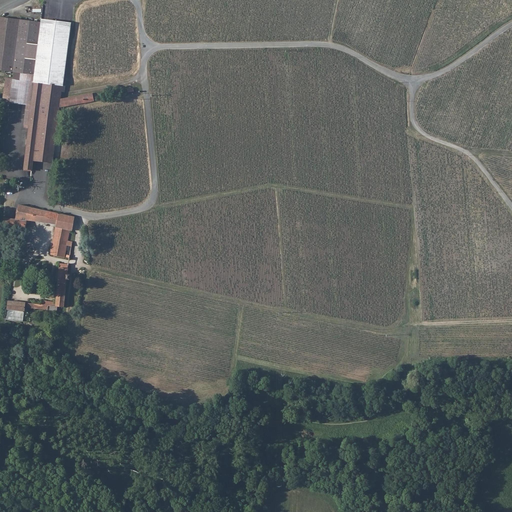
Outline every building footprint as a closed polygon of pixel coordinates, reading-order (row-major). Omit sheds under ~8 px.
[(0,17),(0,32),(19,35),(20,20),(0,17)] [(15,66),(14,72),(22,73),(35,75),(41,23),(20,20),(19,35),(15,66)] [(72,27),(64,26),(41,23),(35,75),(35,78),(34,83),(36,84),(56,86),(64,87),(72,27)] [(0,70),(14,72),(15,66),(19,35),(0,32),(0,70)] [(22,73),(14,72),(13,80),(21,81),(22,73)] [(8,99),(7,105),(10,106),(13,80),(5,79),(3,98),(8,99)] [(56,86),(36,84),(34,105),(28,105),(27,112),(25,126),(31,126),(25,170),(35,171),(36,161),(56,163),(61,109),(62,109),(59,92),(57,92),(56,86)] [(66,97),(67,87),(64,87),(56,86),(57,92),(59,92),(65,93),(65,95),(66,97)] [(93,95),(63,100),(63,109),(95,103),(93,95)] [(29,207),(17,204),(15,220),(26,221),(29,207)] [(76,218),(49,211),(29,207),(26,221),(56,227),(50,256),(66,259),(66,256),(68,246),(72,247),(73,242),(69,240),(72,230),(75,230),(76,218)] [(7,228),(24,230),(26,221),(15,220),(2,219),(2,226),(7,226),(7,228)] [(35,304),(35,310),(56,312),(57,307),(64,308),(68,281),(72,281),(73,277),(72,274),(70,272),(71,265),(60,264),(57,303),(43,302),(43,304),(35,304)] [(9,301),(8,310),(25,312),(27,303),(9,301)]
